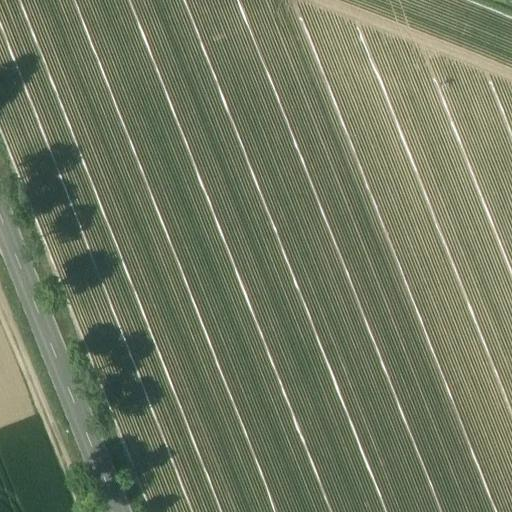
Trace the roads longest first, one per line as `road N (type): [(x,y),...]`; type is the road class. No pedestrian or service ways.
road 1 (tertiary): [(116,511),(0,224)]
road 2 (track): [(0,309),(82,511)]
